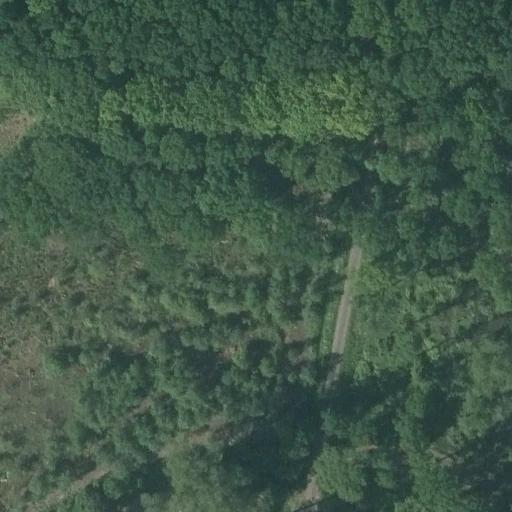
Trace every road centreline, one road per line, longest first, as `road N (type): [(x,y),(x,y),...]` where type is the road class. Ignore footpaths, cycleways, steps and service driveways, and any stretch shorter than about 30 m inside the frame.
road 1 (track): [(310,511),(385,92),(360,27)]
road 2 (unknown): [(370,63),(361,51),(121,53),(47,41),(0,19)]
